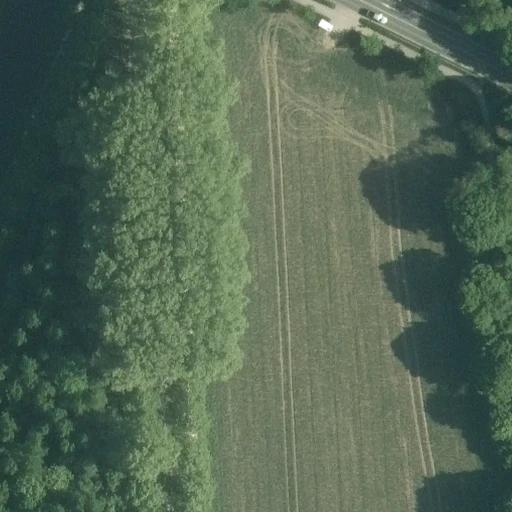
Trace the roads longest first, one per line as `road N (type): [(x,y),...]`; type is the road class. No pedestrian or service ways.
road 1 (unclassified): [(165,511),(141,0)]
road 2 (secondary): [(356,0),(511,79)]
